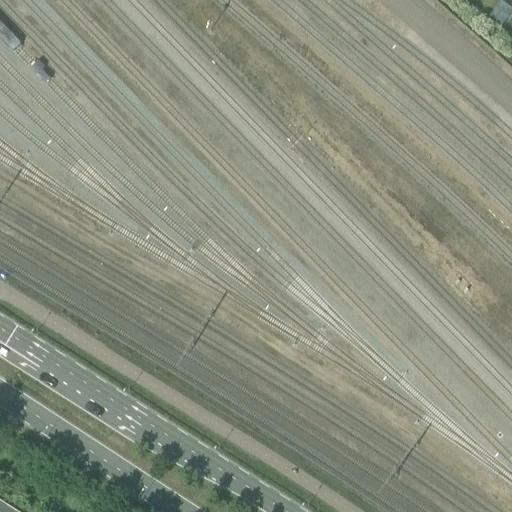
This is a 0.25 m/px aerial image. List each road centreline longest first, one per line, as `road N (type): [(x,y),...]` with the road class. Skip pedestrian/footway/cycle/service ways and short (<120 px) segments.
road 1 (secondary): [(283,511),(0,329)]
road 2 (secondary): [(0,394),(181,511)]
